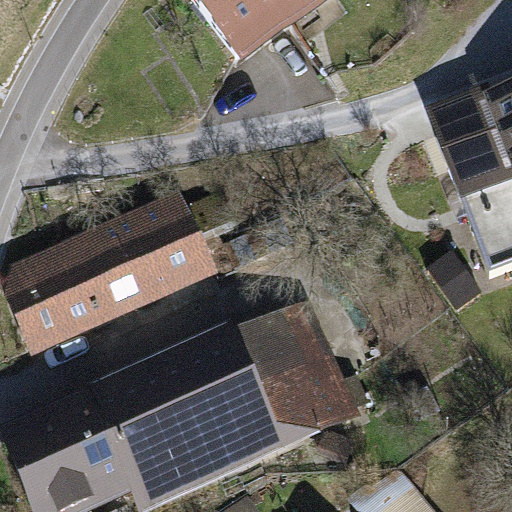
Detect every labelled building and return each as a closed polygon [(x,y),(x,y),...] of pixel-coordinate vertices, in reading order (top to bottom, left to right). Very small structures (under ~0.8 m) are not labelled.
[(338,0),(206,0),(249,62),(338,0)] [(489,90),(420,114),(455,214),(511,193),(511,155),(494,106),(489,90)] [(511,99),(494,106),(511,155),(511,99)] [(222,278),(187,204),(35,275),(70,349),(222,278)] [(118,511),(354,411),(309,305),(0,436),(0,446),(27,511),(118,511)] [(441,511),(406,481),(378,511),(441,511)]
